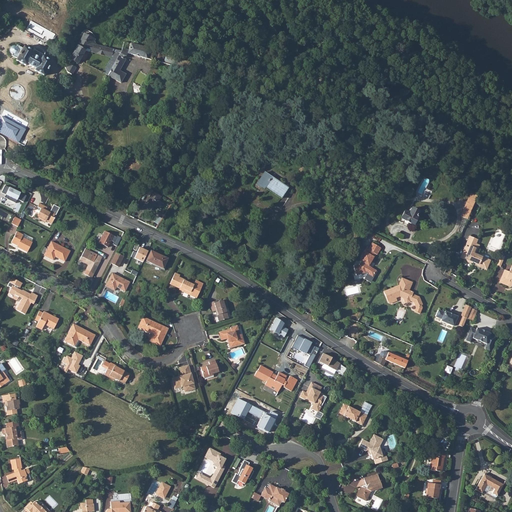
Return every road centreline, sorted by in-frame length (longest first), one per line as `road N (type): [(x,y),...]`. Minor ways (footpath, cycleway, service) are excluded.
road 1 (tertiary): [(0,164),(228,271),(378,372),(460,414)]
road 2 (residential): [(0,253),(90,300),(136,358),(173,356),(190,326)]
road 3 (residential): [(219,426),(262,449),(286,446),(316,457),(336,511)]
